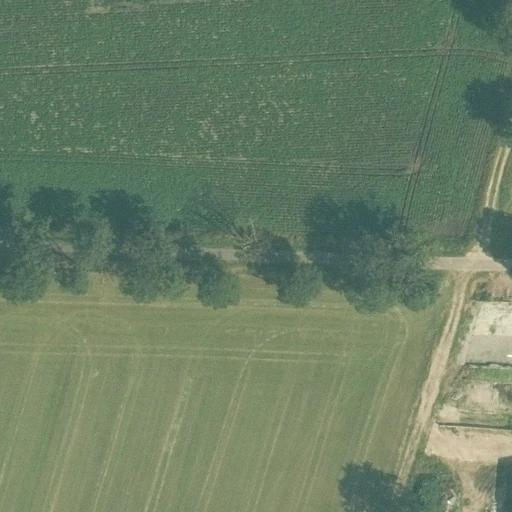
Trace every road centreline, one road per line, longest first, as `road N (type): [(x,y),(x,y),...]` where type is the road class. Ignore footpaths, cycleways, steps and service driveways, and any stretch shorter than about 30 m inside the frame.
road 1 (unclassified): [(511,265),(0,245)]
road 2 (track): [(396,511),(511,121)]
